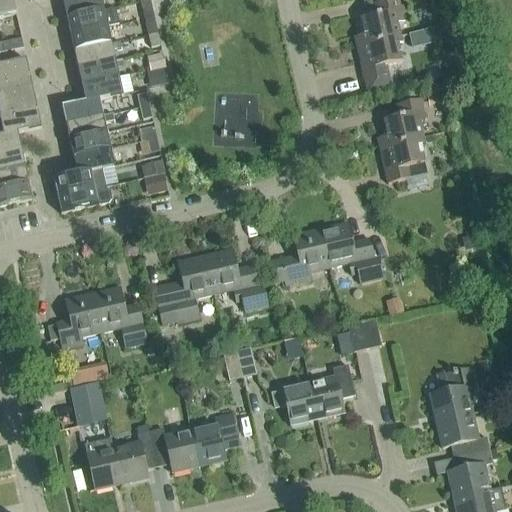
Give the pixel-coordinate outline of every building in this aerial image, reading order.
[(0,0),(0,20),(15,17),(10,0),(0,0)] [(65,21),(103,12),(100,0),(79,0),(61,4),(65,21)] [(363,36),(358,38),(360,47),(400,38),(397,26),(402,25),(401,20),(396,0),(395,0),(372,5),(375,17),(359,20),(363,36)] [(144,21),(154,19),(150,2),(140,4),(144,21)] [(107,29),(118,26),(114,11),(103,13),(103,12),(65,21),(69,38),(107,29)] [(157,36),(154,19),(144,21),(148,38),(157,36)] [(111,46),(107,29),(69,38),(73,55),(111,46)] [(157,36),(148,38),(151,50),(160,47),(157,36)] [(400,38),(360,47),(364,63),(359,64),(363,85),(388,79),(385,68),(401,64),(397,47),(401,46),(400,38)] [(1,45),(3,54),(22,50),(20,41),(1,45)] [(115,63),(112,52),(121,50),(119,44),(111,46),(73,55),(77,71),(115,63)] [(155,72),(165,70),(162,57),(153,59),(155,72)] [(0,67),(0,85),(29,79),(25,62),(0,67)] [(118,80),(118,79),(115,63),(77,71),(80,88),(118,80)] [(165,70),(155,72),(159,88),(168,86),(165,70)] [(0,85),(0,103),(32,96),(29,79),(0,85)] [(118,80),(80,88),(84,105),(99,102),(122,97),(118,80)] [(0,103),(0,121),(36,113),(32,96),(0,103)] [(139,111),(149,108),(146,96),(136,98),(139,111)] [(103,119),(103,118),(99,102),(84,105),(61,110),(65,127),(103,119)] [(386,138),(381,139),(384,149),(423,140),(419,122),(424,121),(420,102),(396,107),(398,118),(383,121),(386,138)] [(149,108),(139,111),(142,123),(152,120),(149,108)] [(40,130),(36,113),(0,121),(0,125),(3,137),(16,134),(17,135),(40,130)] [(106,135),(104,125),(113,123),(112,116),(103,118),(103,119),(65,127),(69,144),(106,135)] [(154,129),(138,133),(141,145),(147,144),(156,142),(154,129)] [(0,156),(20,151),(17,135),(16,134),(3,137),(0,137),(0,156)] [(110,152),(106,135),(69,144),(72,161),(110,152)] [(387,186),(411,181),(427,177),(420,148),(425,147),(423,140),(384,149),(389,172),(384,173),(387,186)] [(156,142),(147,144),(150,156),(159,154),(156,142)] [(0,173),(24,168),(20,151),(0,156),(0,173)] [(90,175),(100,173),(114,169),(110,152),(72,161),(76,177),(90,175)] [(155,177),(164,175),(161,163),(152,165),(155,177)] [(0,191),(28,185),(24,168),(0,173),(0,191)] [(52,183),(56,199),(104,189),(100,173),(90,175),(76,177),(52,183)] [(167,190),(164,175),(155,177),(145,179),(147,189),(157,187),(158,193),(167,190)] [(0,209),(32,202),(28,185),(0,191),(0,209)] [(109,193),(104,191),(104,189),(56,199),(60,217),(98,209),(98,208),(107,206),(111,201),(109,193)] [(347,267),(349,273),(350,280),(358,278),(360,287),(383,282),(378,260),(373,261),(369,241),(350,245),(346,226),(319,232),(328,271),(347,267)] [(309,275),(328,271),(319,232),(291,238),(296,258),(278,262),(284,288),(310,282),(309,275)] [(230,252),(204,258),(214,298),(233,293),(236,306),(242,304),(244,316),(268,311),(262,288),(257,289),(253,268),(235,272),(230,252)] [(214,298),(204,258),(177,265),(182,284),(153,291),(162,330),(199,321),(195,302),(214,298)] [(118,290),(92,296),(101,335),(120,331),(124,351),(146,346),(136,306),(122,310),(118,290)] [(81,340),(101,335),(92,296),(65,302),(69,321),(54,325),(60,352),(83,346),(81,340)] [(361,325),(367,352),(380,349),(374,322),(361,325)] [(367,352),(361,325),(348,329),(354,355),(367,352)] [(237,354),(243,380),(255,377),(250,351),(237,354)] [(243,380),(237,354),(223,357),(229,383),(243,380)] [(105,366),(70,374),(73,388),(109,380),(105,366)] [(317,421),(344,415),(340,401),(355,398),(347,367),(332,370),(334,379),(309,385),(317,421)] [(429,397),(435,423),(472,415),(466,390),(473,388),(469,370),(437,377),(441,394),(429,397)] [(75,405),(101,399),(98,385),(71,391),(75,405)] [(285,407),(290,428),(317,421),(309,385),(281,391),(282,393),(271,396),(274,410),(285,407)] [(450,449),(452,460),(489,452),(486,440),(478,442),(472,415),(435,423),(442,450),(450,449)] [(190,432),(199,469),(225,463),(223,452),(239,449),(232,416),(216,420),(217,426),(190,432)] [(172,475),(199,469),(190,432),(164,438),(162,431),(150,434),(159,469),(170,466),(172,475)] [(139,444),(113,450),(121,487),(148,481),(146,472),(159,469),(150,434),(137,437),(139,444)] [(111,443),(85,449),(95,493),(121,487),(113,450),(111,443)] [(447,474),(453,501),(490,493),(484,467),(492,465),(492,462),(497,461),(494,452),(489,453),(489,452),(452,460),(455,472),(447,474)] [(505,511),(501,490),(490,493),(453,501),(455,511),(505,511)]
